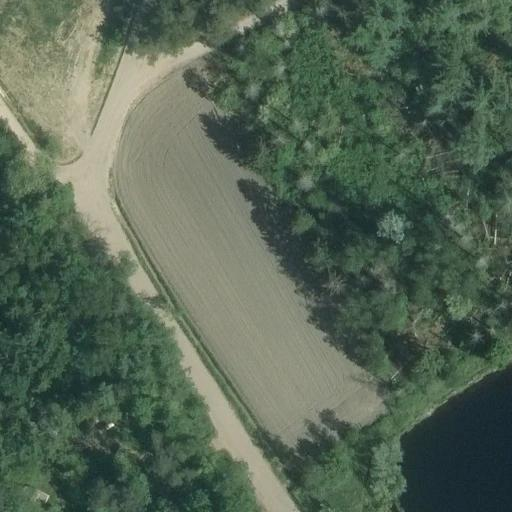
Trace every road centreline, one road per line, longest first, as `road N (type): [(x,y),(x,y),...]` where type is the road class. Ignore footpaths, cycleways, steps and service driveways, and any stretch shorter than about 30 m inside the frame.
road 1 (track): [(283,511),(69,188)]
road 2 (track): [(127,71),(183,60),(298,0)]
road 3 (track): [(69,188),(127,71)]
